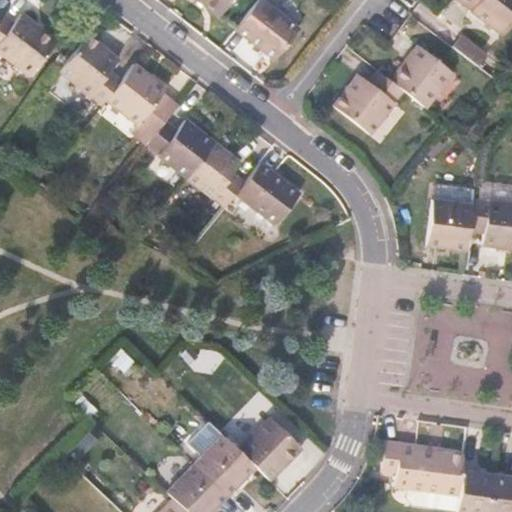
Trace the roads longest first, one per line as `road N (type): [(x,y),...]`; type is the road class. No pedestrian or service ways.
road 1 (residential): [(373,278),(370,232),(352,196),(269,120)]
road 2 (residential): [(269,120),(116,0)]
road 3 (residential): [(269,120),(369,0)]
road 4 (residential): [(359,396),(511,419)]
road 5 (residential): [(511,297),(373,278)]
road 6 (residential): [(297,511),(349,444),(359,396)]
